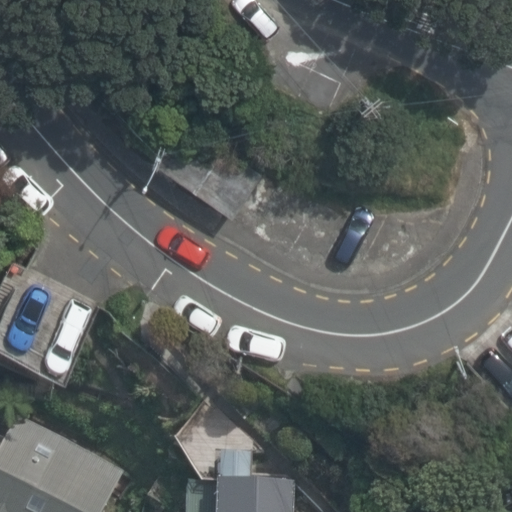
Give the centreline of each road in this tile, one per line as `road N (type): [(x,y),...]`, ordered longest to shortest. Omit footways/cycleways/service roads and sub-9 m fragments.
road 1 (residential): [(511,184),(473,259),(441,296),(355,324),(316,318),(269,308),(222,281),(107,192),(0,80)]
road 2 (residential): [(293,0),(396,63),(511,119)]
